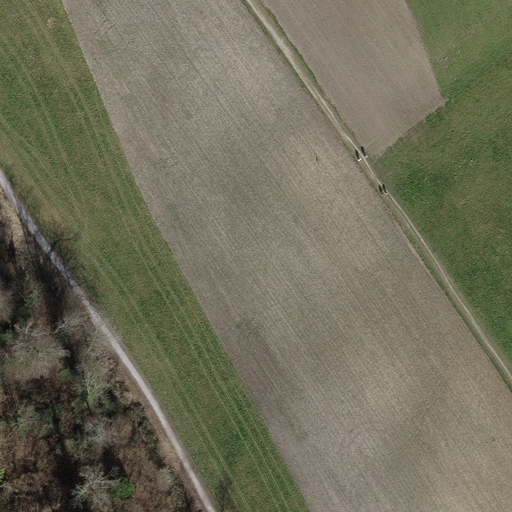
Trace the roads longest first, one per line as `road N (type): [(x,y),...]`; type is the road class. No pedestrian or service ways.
road 1 (track): [(248,0),(511,387)]
road 2 (track): [(0,178),(148,393),(210,511)]
